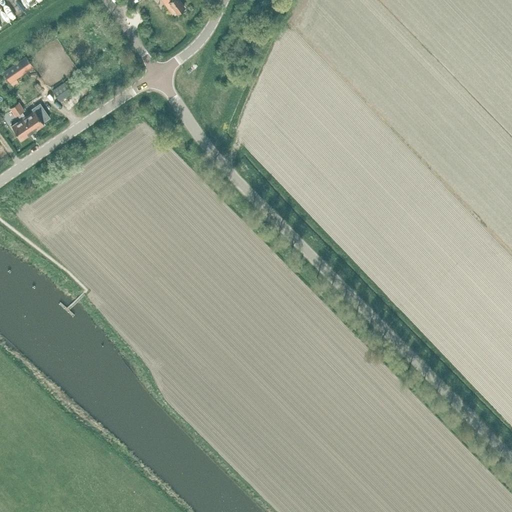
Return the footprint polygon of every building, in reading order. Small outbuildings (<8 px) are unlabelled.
[(183,8),(177,0),(165,0),(167,2),(165,4),(172,13),(176,11),(177,12),(183,8)] [(2,72),(9,83),(33,67),(26,56),(2,72)] [(66,81),(53,89),(59,99),(73,90),(66,81)] [(19,101),(14,105),(33,132),(44,124),(43,122),(49,118),(39,103),(32,108),(33,110),(27,114),(24,116),(22,112),(24,110),(19,101)] [(14,105),(9,108),(15,117),(17,115),(19,119),(11,124),(21,140),(33,132),(14,105)]
